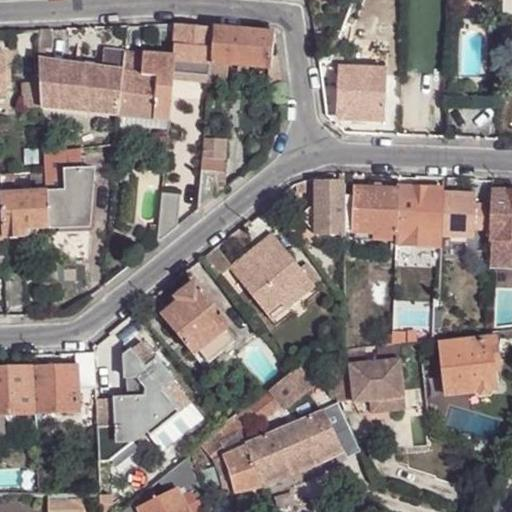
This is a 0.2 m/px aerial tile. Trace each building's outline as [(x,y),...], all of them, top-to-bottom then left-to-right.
[(215,29),(177,26),(174,59),(174,62),(173,76),(210,79),(211,65),(215,29)] [(275,36),(215,29),(211,65),(210,79),(209,86),(226,87),(228,67),(271,71),(273,55),(275,36)] [(52,31),(39,31),(41,58),(47,58),(46,51),(53,50),(52,31)] [(102,70),(123,73),(126,55),(104,52),(102,70)] [(174,62),(174,59),(126,55),(123,73),(118,117),(169,122),(171,93),(173,76),(174,62)] [(280,72),(278,56),(273,55),(271,71),(280,72)] [(102,70),(41,62),(42,84),(43,109),(118,117),(123,73),(102,70)] [(388,72),(340,70),(337,115),(342,120),(385,122),(388,72)] [(43,109),(42,84),(23,85),(25,110),(43,109)] [(454,121),(453,132),(463,132),(464,122),(454,121)] [(226,146),(204,143),(203,158),(224,160),(226,146)] [(45,155),(46,174),(47,195),(67,194),(65,173),(77,172),(76,152),(45,155)] [(224,160),(203,158),(201,172),(197,213),(216,198),(217,189),(222,189),(225,160),(224,160)] [(67,194),(47,195),(49,230),(90,228),(93,171),(77,172),(65,173),(67,194)] [(46,174),(30,175),(31,196),(47,195),(46,174)] [(2,196),(4,240),(25,239),(25,231),(49,230),(47,195),(31,196),(16,196),(16,176),(1,176),(2,189),(2,196)] [(314,235),(345,235),(345,232),(345,195),(345,185),(340,185),(319,185),(319,205),(315,204),(314,235)] [(444,191),(399,189),(399,190),(397,234),(397,236),(442,238),(444,194),(444,191)] [(397,234),(399,190),(356,190),(356,196),(354,232),(397,234)] [(511,192),(492,192),(491,206),(490,231),(490,240),(491,240),(511,241),(511,192)] [(490,231),(491,206),(476,205),(476,195),(444,194),(442,238),(474,239),(474,231),(490,231)] [(174,232),(177,230),(180,197),(162,195),(159,227),(158,237),(157,246),(174,232)] [(283,195),(269,206),(284,225),(298,214),(283,195)] [(345,195),(345,232),(354,232),(356,196),(345,195)] [(158,237),(159,227),(152,226),(151,236),(158,237)] [(249,263),(234,275),(267,317),(282,306),(297,294),(302,300),(315,289),(273,236),(255,250),(265,262),(254,271),(249,263)] [(397,236),(396,247),(441,249),(442,238),(397,236)] [(511,241),(491,240),(490,266),(511,266),(511,241)] [(230,270),(234,275),(249,263),(254,271),(265,262),(255,250),(230,270)] [(23,279),(8,280),(9,305),(24,304),(23,279)] [(164,317),(193,354),(225,330),(229,326),(196,284),(177,298),(181,303),(164,317)] [(287,311),(302,300),(297,294),(282,306),(287,311)] [(408,319),(393,317),(392,345),(416,342),(417,342),(416,331),(407,331),(408,319)] [(225,330),(193,354),(203,366),(234,342),(225,330)] [(492,361),(498,359),(495,338),(440,345),(446,396),(495,390),(492,361)] [(193,401),(143,342),(125,356),(126,368),(132,368),(133,378),(137,378),(147,389),(147,396),(97,399),(98,427),(118,425),(119,443),(137,441),(149,431),(162,420),(165,424),(193,401)] [(370,402),(404,398),(398,345),(331,355),(333,368),(332,371),(335,397),(337,403),(354,400),(354,403),(370,402)] [(325,369),(333,368),(331,355),(330,352),(314,354),(291,373),(232,419),(241,429),(247,426),(259,417),(263,422),(282,407),(286,411),(321,383),(316,376),(325,369)] [(501,390),(498,359),(492,361),(495,390),(501,390)] [(77,368),(35,370),(36,416),(79,414),(77,368)] [(35,370),(0,370),(0,417),(6,417),(36,416),(35,370)] [(404,398),(370,402),(372,414),(405,410),(404,398)] [(263,487),(263,489),(289,477),(310,467),(343,452),(325,412),(245,447),(263,487)] [(162,420),(149,431),(153,435),(165,424),(162,420)] [(237,495),(263,487),(245,447),(228,455),(234,470),(230,472),(229,474),(234,492),(235,494),(237,495)] [(209,511),(188,454),(117,511),(209,511)] [(88,511),(88,496),(50,495),(49,511),(88,511)] [(113,511),(112,496),(101,497),(101,511),(113,511)]
